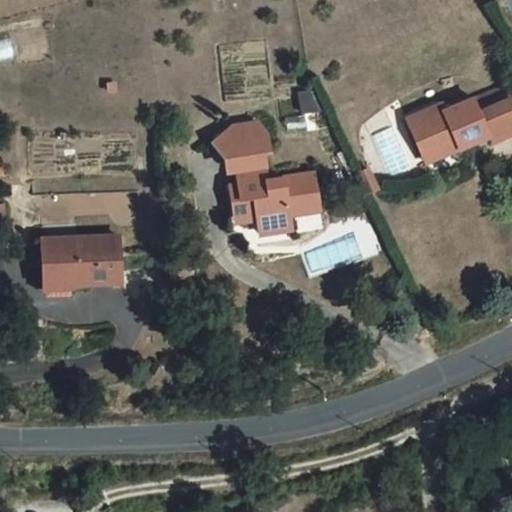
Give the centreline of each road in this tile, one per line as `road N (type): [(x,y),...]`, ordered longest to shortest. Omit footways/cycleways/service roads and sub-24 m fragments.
road 1 (tertiary): [(0,444),(301,429),(373,409),(511,351)]
road 2 (track): [(425,434),(300,473),(125,495),(94,509)]
road 3 (unclassified): [(511,382),(425,434),(442,511)]
